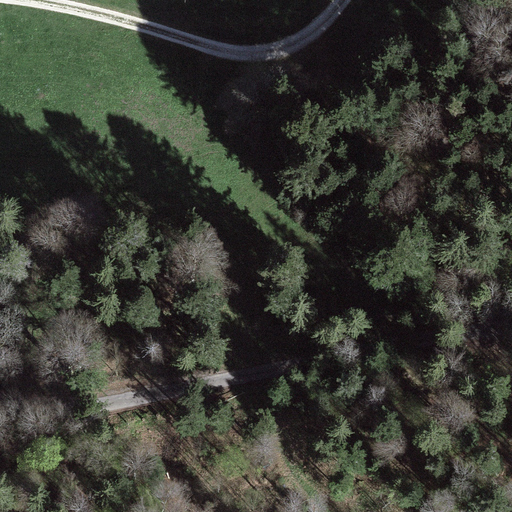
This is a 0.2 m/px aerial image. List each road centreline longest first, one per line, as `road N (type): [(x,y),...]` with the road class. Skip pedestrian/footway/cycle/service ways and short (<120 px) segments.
road 1 (unclassified): [(0,378),(352,336),(511,307)]
road 2 (track): [(0,4),(238,40),(341,17),(355,0)]
